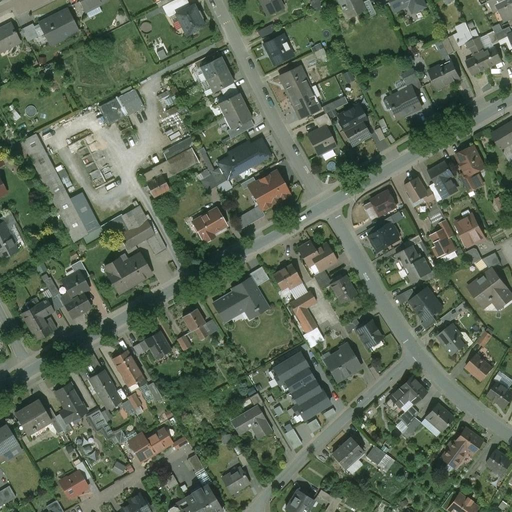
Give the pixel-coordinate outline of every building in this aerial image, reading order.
[(78,0),(85,12),(107,1),(107,0),(78,0)] [(259,0),(267,17),(279,11),(274,2),(277,0),(259,0)] [(337,0),(342,10),(345,8),(348,15),(363,8),(364,11),(364,10),(361,3),(359,0),(337,0)] [(375,14),(368,0),(361,3),(364,10),(364,11),(367,18),(375,14)] [(387,0),(394,12),(409,5),(413,13),(426,7),(422,0),(387,0)] [(511,0),(487,0),(489,2),(491,1),(496,12),(499,11),(504,23),(508,21),(511,18),(511,0)] [(172,2),(162,6),(167,15),(176,11),(172,2)] [(194,5),(175,15),(186,36),(204,27),(201,19),(202,19),(201,17),(199,14),(198,12),(197,12),(194,5)] [(66,10),(39,24),(34,27),(35,30),(41,27),(50,45),(78,32),(66,10)] [(0,28),(0,52),(20,42),(11,24),(0,28)] [(32,24),(20,30),(27,42),(38,36),(34,27),(32,24)] [(272,25),(257,32),(260,39),(275,31),(272,25)] [(511,32),(509,27),(495,33),(499,41),(508,36),(511,34),(511,32)] [(494,31),(487,34),(492,46),(499,43),(495,33),(494,31)] [(282,35),(264,44),(270,57),(274,66),(293,56),(282,35)] [(461,49),(454,35),(448,38),(455,52),(461,49)] [(448,38),(441,41),(448,56),(455,52),(448,38)] [(487,52),(479,38),(473,40),(481,55),(487,52)] [(481,55),(473,40),(468,43),(475,58),(481,55)] [(487,52),(481,55),(487,69),(502,62),(495,48),(487,52)] [(217,52),(194,63),(197,70),(200,69),(199,68),(220,57),(217,52)] [(475,58),(466,62),(473,76),(487,69),(481,55),(475,58)] [(220,57),(199,68),(200,69),(206,81),(227,70),(220,57)] [(451,61),(429,71),(437,89),(458,80),(456,74),(457,73),(451,61)] [(299,67),(279,76),(285,89),(289,98),(309,88),(299,67)] [(227,70),(206,81),(212,93),(220,90),(233,83),(227,70)] [(416,73),(403,79),(408,88),(412,87),(414,92),(422,88),(416,73)] [(233,83),(220,90),(222,95),(235,89),(233,83)] [(408,88),(386,99),(391,108),(396,120),(422,108),(414,92),(412,87),(408,88)] [(309,88),(289,98),(294,107),(300,119),(320,110),(309,88)] [(235,89),(222,95),(225,100),(238,94),(235,89)] [(134,90),(99,108),(108,125),(143,107),(134,90)] [(225,100),(217,104),(224,117),(245,106),(239,94),(238,94),(225,100)] [(332,102),(322,107),(325,114),(326,114),(336,109),(332,102)] [(245,106),(224,117),(230,129),(230,130),(251,120),(251,119),(245,106)] [(360,111),(357,111),(355,107),(337,117),(340,121),(343,125),(341,126),(343,130),(343,131),(351,146),(361,141),(370,136),(361,121),(365,118),(360,111)] [(332,125),(326,114),(325,114),(314,119),(319,130),(325,127),(326,127),(332,125)] [(251,120),(230,130),(230,129),(226,131),(230,139),(254,126),(251,120)] [(511,122),(493,134),(501,149),(508,160),(511,158),(511,142),(511,122)] [(319,130),(307,136),(317,155),(335,146),(326,127),(325,127),(319,130)] [(384,138),(379,128),(374,130),(379,141),(384,138)] [(87,234),(35,134),(21,141),(73,243),(81,238),(87,234)] [(270,156),(261,139),(250,145),(260,162),(270,156)] [(190,140),(162,155),(165,161),(166,162),(191,148),(194,147),(190,140)] [(228,157),(217,163),(219,167),(227,180),(260,162),(250,145),(242,150),(240,146),(234,149),(226,153),(228,157)] [(474,147),(456,156),(465,174),(466,176),(467,176),(470,181),(473,179),(474,179),(472,174),(484,167),(474,147)] [(165,161),(156,166),(156,168),(152,170),(156,179),(161,177),(163,181),(168,178),(167,177),(197,160),(191,148),(166,162),(165,161)] [(445,162),(428,172),(437,186),(441,184),(448,196),(455,192),(448,180),(454,176),(445,162)] [(219,167),(209,173),(210,175),(216,186),(227,180),(219,167)] [(152,170),(144,175),(148,183),(156,179),(152,170)] [(276,172),(248,187),(261,210),(263,210),(265,210),(271,207),(271,205),(279,200),(281,201),(287,198),(287,196),(289,195),(276,172)] [(470,181),(467,176),(466,176),(465,174),(460,176),(468,192),(477,188),(473,179),(470,181)] [(210,175),(199,181),(205,193),(206,192),(216,186),(210,175)] [(148,183),(146,185),(154,201),(162,196),(161,193),(168,190),(163,181),(161,177),(156,179),(148,183)] [(431,189),(426,191),(418,178),(404,186),(411,198),(413,196),(416,201),(424,197),(425,201),(431,212),(440,207),(437,202),(431,189)] [(441,184),(437,186),(431,189),(437,202),(448,196),(441,184)] [(388,191),(370,201),(370,202),(372,206),(378,216),(396,206),(388,191)] [(416,201),(413,196),(411,198),(408,199),(413,208),(419,204),(425,201),(424,197),(416,201)] [(370,202),(363,205),(365,210),(372,206),(370,202)] [(139,206),(122,216),(121,215),(87,234),(81,238),(85,245),(111,230),(116,237),(120,235),(119,235),(120,235),(146,220),(139,206)] [(372,206),(365,210),(371,220),(378,216),(372,206)] [(454,235),(440,207),(431,212),(427,214),(434,227),(441,224),(443,229),(437,232),(439,236),(432,239),(436,246),(433,248),(438,257),(441,256),(442,258),(455,251),(449,238),(454,235)] [(215,210),(206,215),(204,211),(199,214),(198,212),(196,213),(199,219),(191,223),(192,225),(200,239),(202,240),(204,243),(213,238),(211,234),(225,227),(215,210)] [(10,212),(0,217),(0,231),(1,234),(6,231),(7,232),(12,229),(11,226),(16,223),(10,212)] [(485,239),(472,215),(455,223),(467,247),(479,241),(479,242),(485,239)] [(391,217),(375,225),(378,231),(390,224),(394,222),(391,217)] [(146,220),(120,235),(127,248),(144,239),(153,234),(146,220)] [(378,231),(368,236),(377,252),(399,239),(398,238),(399,235),(394,226),(391,225),(390,224),(378,231)] [(200,239),(192,225),(187,228),(195,242),(200,239)] [(1,234),(0,234),(0,257),(0,259),(16,250),(14,245),(16,244),(12,238),(10,239),(7,232),(6,231),(1,234)] [(153,234),(144,239),(153,256),(165,249),(156,233),(153,234)] [(419,235),(406,242),(409,248),(413,246),(422,241),(419,235)] [(315,251),(310,242),(297,249),(307,267),(314,263),(319,272),(336,261),(326,244),(315,251)] [(409,248),(395,255),(402,269),(424,258),(424,257),(422,258),(420,254),(418,255),(413,246),(409,248)] [(473,248),(463,254),(470,266),(482,260),(476,249),(473,248)] [(482,260),(489,269),(500,264),(495,253),(482,260)] [(139,254),(123,263),(122,264),(133,282),(134,282),(148,275),(144,267),(146,266),(139,254)] [(133,282),(122,264),(123,263),(120,258),(108,265),(116,279),(115,280),(121,291),(135,284),(134,282),(133,282)] [(424,258),(402,269),(403,270),(406,268),(410,274),(408,275),(412,282),(426,275),(431,272),(431,271),(424,258)] [(77,272),(61,281),(68,293),(60,298),(72,318),(90,308),(82,293),(89,289),(83,280),(89,276),(80,261),(73,265),(77,272)] [(291,264),(272,275),(281,290),(287,287),(289,290),(301,283),(300,280),(300,279),(291,264)] [(268,278),(261,266),(248,273),(251,279),(250,279),(255,286),(268,278)] [(431,272),(426,275),(429,280),(440,275),(437,269),(431,271),(431,272)] [(324,270),(313,276),(316,282),(327,276),(324,270)] [(511,296),(492,270),(469,287),(483,305),(491,298),(492,299),(493,298),(500,307),(511,297),(511,296)] [(327,276),(316,282),(320,287),(330,281),(327,276)] [(356,295),(345,276),(330,284),(341,303),(356,295)] [(43,281),(51,297),(52,297),(59,293),(50,277),(48,278),(43,281)] [(250,279),(211,303),(217,312),(221,309),(225,316),(244,305),(249,313),(264,303),(255,286),(250,279)] [(417,296),(410,302),(417,312),(435,298),(427,288),(417,296)] [(411,289),(402,294),(409,302),(410,302),(417,296),(411,289)] [(309,290),(302,294),(308,304),(315,300),(309,290)] [(302,294),(288,302),(295,313),(295,312),(304,307),(308,304),(302,294)] [(52,297),(51,297),(41,303),(45,311),(48,315),(58,309),(52,297)] [(33,298),(25,303),(24,305),(27,310),(35,306),(37,305),(33,298)] [(435,298),(417,312),(425,321),(425,322),(432,316),(443,308),(435,298)] [(37,305),(35,306),(40,314),(45,311),(41,303),(37,305)] [(40,314),(35,306),(27,310),(21,314),(36,341),(50,332),(44,321),(40,314)] [(316,327),(304,307),(295,312),(301,323),(299,324),(305,334),(316,327)] [(455,308),(440,319),(445,325),(459,314),(455,308)] [(196,310),(182,318),(190,332),(194,330),(200,327),(204,325),(196,310)] [(432,316),(425,322),(425,321),(421,324),(426,330),(437,322),(432,316)] [(56,329),(50,317),(44,321),(50,332),(56,329)] [(356,319),(343,326),(347,333),(359,325),(356,319)] [(382,338),(371,321),(356,330),(368,348),(382,338)] [(452,324),(439,335),(444,341),(442,342),(453,355),(465,346),(460,339),(462,337),(452,324)] [(200,327),(194,330),(200,340),(206,336),(200,327)] [(159,332),(144,340),(150,350),(156,359),(170,350),(159,332)] [(485,332),(477,342),(483,347),(491,336),(485,332)] [(188,346),(182,335),(177,338),(183,349),(188,346)] [(144,340),(132,347),(138,358),(150,350),(144,340)] [(360,367),(346,344),(338,349),(340,351),(330,357),(333,361),(327,365),(337,381),(360,367)] [(125,350),(111,359),(121,376),(136,368),(125,350)] [(298,354),(274,368),(283,384),(305,370),(307,369),(298,354)] [(492,369),(476,355),(465,367),(481,381),(492,369)] [(136,368),(121,376),(129,391),(144,382),(136,368)] [(283,384),(280,386),(296,411),(300,408),(320,395),(305,370),(283,384)] [(104,371),(89,380),(106,409),(120,401),(104,371)] [(426,393),(411,377),(390,397),(397,405),(406,396),(413,404),(426,393)] [(511,398),(511,392),(497,382),(487,396),(505,408),(511,398)] [(162,398),(153,383),(147,387),(156,401),(162,398)] [(84,409),(70,384),(55,392),(64,409),(59,412),(65,424),(78,417),(76,413),(84,409)] [(264,405),(257,393),(249,398),(254,407),(256,406),(258,408),(264,405)] [(320,395),(300,408),(308,422),(332,407),(323,393),(320,395)] [(141,407),(133,394),(127,398),(128,400),(134,410),(141,407)] [(38,400),(14,414),(25,432),(32,428),(33,430),(49,421),(49,420),(44,411),(38,400)] [(128,400),(121,404),(129,417),(136,413),(134,410),(128,400)] [(453,418),(437,404),(425,417),(441,431),(453,418)] [(254,407),(231,421),(239,434),(251,427),(257,438),(270,431),(264,419),(258,408),(256,406),(254,407)] [(411,406),(398,418),(407,427),(414,418),(418,413),(411,406)] [(63,430),(50,408),(44,411),(49,420),(49,421),(57,433),(63,430)] [(96,408),(86,413),(85,413),(91,424),(101,419),(96,408)] [(407,427),(405,429),(411,434),(421,423),(414,418),(407,427)] [(290,423),(282,427),(294,449),(302,445),(290,423)] [(6,426),(0,429),(0,456),(5,453),(3,449),(15,441),(16,444),(17,443),(6,426)] [(453,442),(441,458),(454,468),(466,451),(470,454),(471,455),(481,441),(482,441),(465,429),(454,442),(453,442)] [(121,430),(113,434),(119,444),(127,440),(124,436),(121,430)] [(134,430),(124,436),(127,440),(129,442),(138,436),(134,430)] [(163,430),(145,441),(153,454),(171,443),(163,430)] [(145,441),(141,434),(138,436),(129,442),(140,461),(153,454),(145,441)] [(350,438),(333,455),(345,468),(362,452),(350,438)] [(481,441),(471,455),(470,454),(468,457),(474,461),(486,445),(481,441)] [(386,454),(374,446),(366,457),(377,465),(386,454)] [(511,460),(496,450),(486,465),(503,476),(511,462),(511,460)] [(242,454),(237,457),(243,467),(248,464),(242,454)] [(203,469),(195,455),(187,459),(196,473),(203,469)] [(90,477),(81,462),(74,466),(78,472),(84,481),(90,477)] [(117,462),(112,468),(119,475),(125,468),(117,462)] [(240,469),(221,479),(230,495),(249,484),(240,469)] [(78,472),(66,478),(67,481),(61,484),(62,486),(61,488),(62,490),(64,490),(69,498),(87,488),(84,481),(78,472)] [(164,482),(169,488),(177,482),(172,475),(164,482)] [(9,486),(0,491),(0,494),(5,503),(15,497),(9,486)] [(220,509),(207,486),(201,489),(200,488),(195,491),(207,511),(221,511),(220,509)] [(494,488),(489,496),(493,499),(498,491),(494,488)] [(333,497),(320,489),(317,496),(329,503),(333,497)] [(297,490),(285,509),(290,511),(305,511),(302,510),(310,499),(297,490)] [(207,511),(195,491),(191,493),(192,495),(186,498),(193,511),(207,511)] [(498,491),(493,499),(497,502),(503,494),(498,491)] [(457,496),(452,492),(446,500),(452,504),(457,496)] [(452,504),(447,509),(450,511),(474,511),(477,508),(471,503),(472,502),(467,498),(466,500),(459,494),(457,496),(452,504)] [(332,511),(340,500),(334,496),(333,497),(329,503),(325,511),(332,511)] [(154,511),(147,498),(133,506),(136,511),(154,511)] [(193,511),(186,498),(178,503),(178,504),(170,508),(169,509),(168,511),(193,511)] [(63,511),(56,500),(45,506),(48,511),(63,511)] [(446,500),(441,507),(446,511),(447,509),(452,504),(446,500)]
